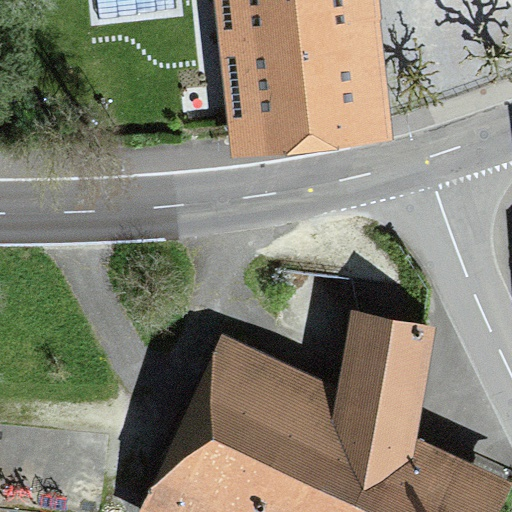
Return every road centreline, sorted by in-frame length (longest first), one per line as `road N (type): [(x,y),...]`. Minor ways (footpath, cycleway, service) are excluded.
road 1 (secondary): [(0,212),(207,202),(316,187),(423,160)]
road 2 (tertiary): [(423,160),(511,376)]
